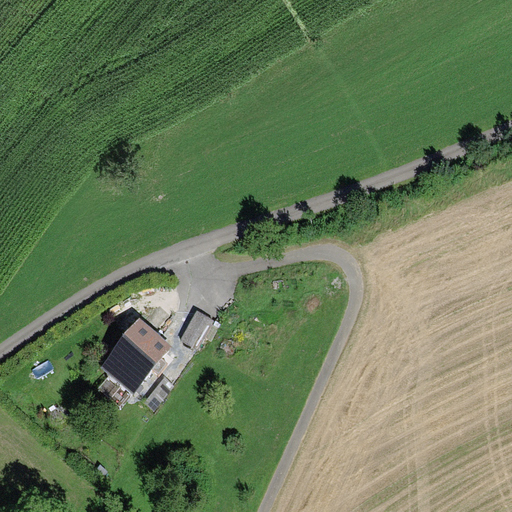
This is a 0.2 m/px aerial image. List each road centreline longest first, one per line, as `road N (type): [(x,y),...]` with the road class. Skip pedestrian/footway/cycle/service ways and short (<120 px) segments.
road 1 (residential): [(0,354),(118,273),(511,126)]
road 2 (track): [(181,249),(203,279),(316,250),(344,256),(355,276),(349,320),(263,511)]
